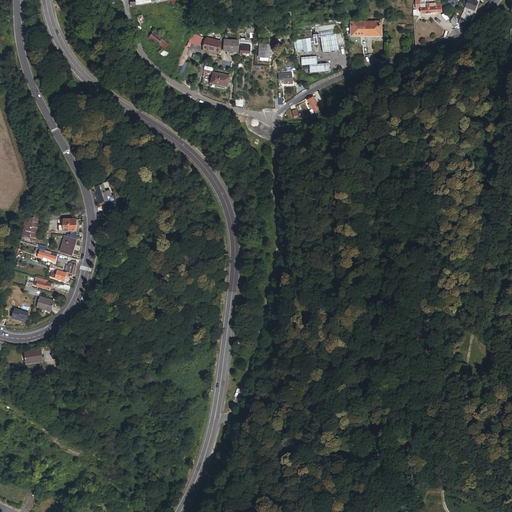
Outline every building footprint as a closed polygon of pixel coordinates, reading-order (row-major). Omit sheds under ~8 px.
[(440,11),(440,4),(432,4),(432,7),(430,7),(429,5),(428,5),(428,3),(421,3),(420,0),(415,0),(416,8),(420,8),(420,13),(424,12),(424,13),(426,13),(426,14),(429,14),(429,12),(431,12),(440,11)] [(475,10),(478,2),(473,0),(467,0),(465,6),(475,10)] [(489,6),(494,1),(490,0),(487,0),(484,6),(487,8),(489,6)] [(458,20),(453,12),(449,19),(455,28),(457,22),(458,20)] [(381,35),(381,21),(352,21),(352,36),(381,35)] [(163,36),(160,34),(154,29),(152,32),(160,39),(163,36)] [(312,51),(311,43),(313,42),(313,41),(314,40),(315,42),(315,45),(318,45),(318,38),(320,37),(319,29),(316,29),(317,36),(315,36),(315,38),(295,41),(296,51),(304,50),(304,52),(312,51)] [(196,44),(200,36),(190,31),(185,45),(187,46),(189,41),(196,44)] [(158,42),(160,39),(152,32),(149,36),(158,42)] [(344,45),(343,34),(320,37),(320,38),(321,38),(337,36),(339,46),(344,45)] [(248,49),(247,40),(241,40),(241,36),(236,36),(236,40),(236,44),(237,44),(237,46),(237,55),(240,55),(241,52),(240,52),(240,49),(248,49)] [(339,51),(339,46),(337,36),(321,38),(323,53),(339,51)] [(216,53),(220,40),(205,37),(202,49),(216,53)] [(264,53),(265,38),(257,38),(256,38),(256,43),(256,56),(257,56),(267,56),(267,53),(264,53)] [(277,53),(277,39),(265,38),(264,53),(267,53),(277,53)] [(170,46),(160,39),(158,42),(161,45),(167,50),(170,46)] [(236,44),(236,40),(222,40),(222,51),(236,51),(236,44)] [(167,50),(161,45),(158,50),(164,55),(167,50)] [(317,63),(316,55),(301,56),(302,64),(309,63),(317,63)] [(326,70),(325,62),(317,63),(309,63),(310,71),(326,70)] [(212,73),(229,77),(229,75),(214,72),(215,68),(206,66),(205,73),(212,74),(212,73)] [(210,83),(226,87),(229,77),(212,73),(212,74),(210,83)] [(293,83),(292,73),(279,74),(279,82),(284,82),(284,83),(293,83)] [(313,96),(313,95),(306,98),(307,100),(306,101),(310,108),(311,107),(313,112),(315,111),(316,112),(316,113),(320,110),(322,109),(321,108),(320,108),(315,100),(313,96)] [(105,195),(109,193),(107,189),(103,191),(101,184),(94,187),(95,190),(94,190),(96,194),(94,194),(95,197),(96,196),(98,200),(99,199),(99,202),(104,200),(106,199),(105,195)] [(36,244),(44,213),(26,218),(20,242),(35,247),(41,249),(42,246),(36,244)] [(77,234),(77,218),(64,218),(63,224),(59,224),(59,230),(63,230),(64,230),(71,230),(72,234),(77,234)] [(72,255),(77,239),(77,234),(72,234),(72,237),(66,235),(61,251),(72,255)] [(47,260),(47,258),(39,255),(41,249),(35,247),(34,249),(39,250),(37,256),(43,258),(43,259),(47,260)] [(56,256),(50,254),(51,251),(45,250),(41,249),(39,255),(47,258),(55,260),(56,256)] [(73,273),(76,262),(72,261),(69,262),(68,263),(67,268),(66,271),(73,273)] [(64,281),(66,271),(62,270),(55,268),(55,269),(57,270),(57,271),(52,269),(50,275),(55,276),(55,278),(58,279),(61,280),(64,281)] [(54,284),(51,283),(48,282),(48,280),(36,277),(33,285),(49,289),(50,287),(53,288),(54,284)] [(70,286),(55,281),(54,284),(59,286),(59,287),(69,290),(70,286)] [(52,310),(54,301),(40,297),(37,307),(52,310)] [(26,318),(28,312),(14,308),(11,317),(17,319),(18,316),(26,318)] [(42,359),(40,347),(24,349),(26,362),(42,359)]
